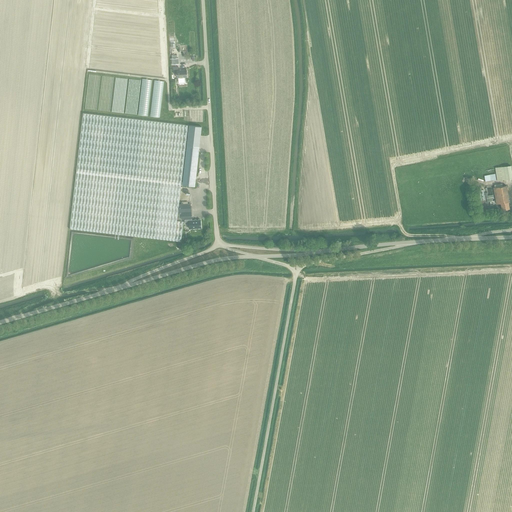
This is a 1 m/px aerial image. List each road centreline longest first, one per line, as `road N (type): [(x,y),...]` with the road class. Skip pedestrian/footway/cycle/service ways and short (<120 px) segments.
road 1 (track): [(253,511),(296,268)]
road 2 (unclassified): [(219,245),(202,0)]
road 3 (unclassified): [(317,252),(511,238)]
road 4 (track): [(410,243),(296,268),(254,256)]
road 5 (unclassified): [(115,289),(254,256)]
